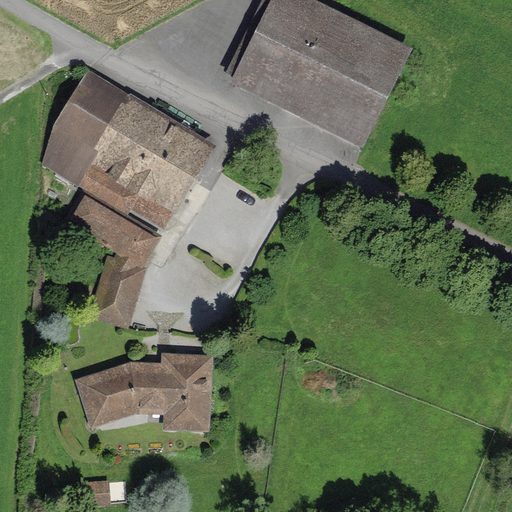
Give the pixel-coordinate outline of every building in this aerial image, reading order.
[(300,0),(277,0),(237,81),(361,142),(406,52),(300,0)] [(169,209),(203,154),(86,83),(58,127),(46,166),(113,207),(117,200),(163,228),(173,212),(169,209)] [(141,271),(138,270),(158,238),(85,193),(68,220),(119,251),(113,262),(110,262),(94,315),(125,324),(141,271)] [(170,410),(169,425),(204,427),(207,361),(167,360),(167,370),(132,368),(82,384),(94,422),(137,408),(170,410)] [(89,484),(91,505),(108,503),(107,483),(89,484)]
